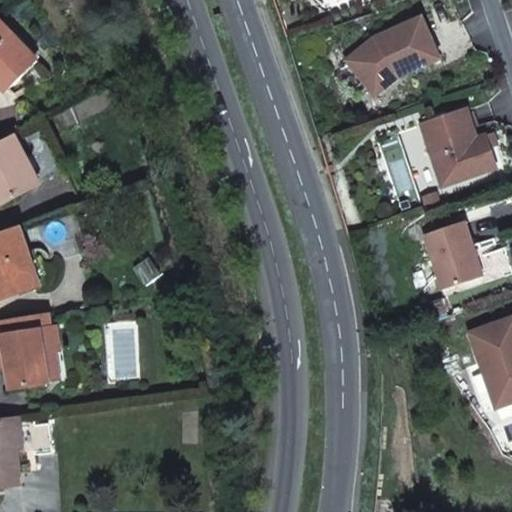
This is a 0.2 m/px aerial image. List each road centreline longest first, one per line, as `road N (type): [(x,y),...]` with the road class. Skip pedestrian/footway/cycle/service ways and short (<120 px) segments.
road 1 (secondary): [(336,511),(345,418),(327,268),(238,0)]
road 2 (secondary): [(189,0),(273,252),(292,359),(286,511)]
